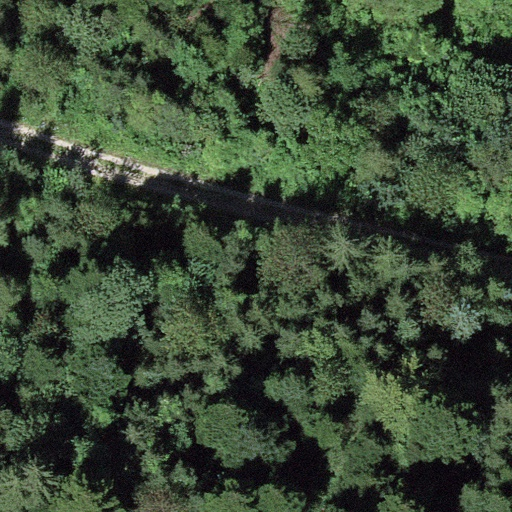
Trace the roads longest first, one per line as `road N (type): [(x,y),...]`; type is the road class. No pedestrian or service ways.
road 1 (motorway): [(511,431),(0,168)]
road 2 (track): [(0,136),(511,266)]
